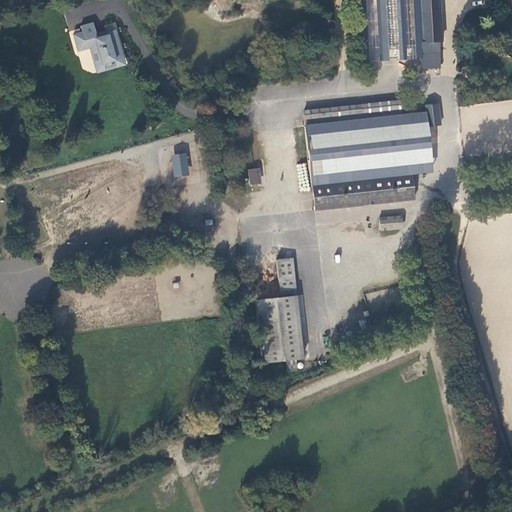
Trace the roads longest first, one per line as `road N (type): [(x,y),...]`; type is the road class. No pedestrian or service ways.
road 1 (unknown): [(432,339),(13,511)]
road 2 (track): [(511,479),(466,463),(414,236),(428,198),(468,186)]
road 3 (unknown): [(0,290),(295,205)]
road 4 (unknown): [(81,483),(0,209)]
road 5 (track): [(469,200),(454,267),(511,457)]
road 6 (track): [(345,81),(451,83),(468,186)]
road 7 (unknown): [(253,409),(223,231)]
